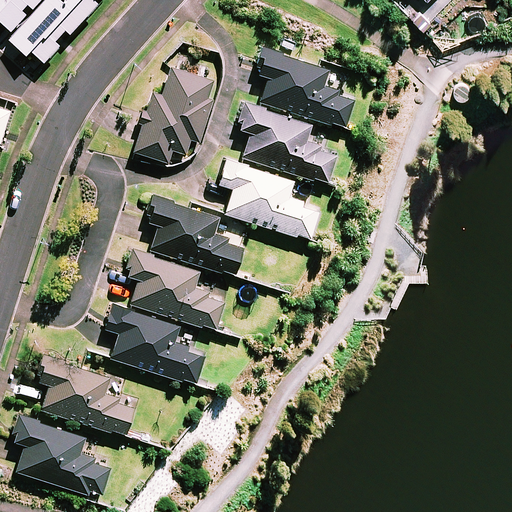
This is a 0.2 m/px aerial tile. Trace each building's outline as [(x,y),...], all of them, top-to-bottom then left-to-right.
[(0,0),(0,19),(11,30),(27,12),(23,8),(27,5),(31,9),(39,0),(0,0)] [(43,0),(13,32),(8,37),(24,52),(29,47),(43,60),(59,43),(55,39),(65,28),(69,32),(97,1),(95,0),(43,0)] [(323,83),(328,68),(265,46),(256,71),(269,76),(261,99),(343,127),(353,98),(339,93),(340,89),(323,83)] [(139,120),(143,121),(134,149),(168,160),(172,148),(186,153),(191,137),(198,140),(212,98),(206,96),(212,79),(172,66),(164,92),(154,89),(147,109),(143,108),(139,120)] [(321,143),(306,138),(310,127),(311,123),(246,102),(238,127),(251,131),(243,156),(313,179),(315,175),(328,180),(336,153),(320,148),(321,143)] [(0,141),(10,108),(0,105),(0,141)] [(319,209),(302,203),(303,199),(288,194),(292,180),(226,157),(218,181),(234,187),(225,211),(296,235),(297,232),(310,236),(319,209)] [(222,268),(235,272),(243,247),(227,242),(229,236),(213,231),(218,215),(155,196),(148,220),(159,223),(151,248),(222,270),(222,268)] [(204,322),(216,326),(224,301),(205,294),(207,288),(194,283),(199,270),(135,249),(127,273),(139,277),(131,301),(203,325),(204,322)] [(183,376),(195,380),(205,352),(172,342),(178,324),(128,308),(110,302),(102,328),(119,334),(112,356),(181,379),(183,376)] [(126,432),(134,406),(117,400),(118,395),(104,390),(109,374),(46,354),(38,379),(50,383),(42,408),(111,430),(112,428),(126,432)] [(96,456),(82,451),(84,445),(81,444),(85,434),(21,413),(13,439),(26,443),(17,469),(89,493),(90,488),(102,492),(110,466),(94,461),(96,456)]
